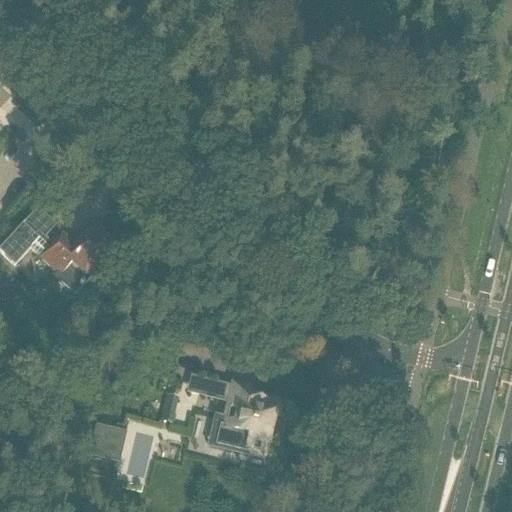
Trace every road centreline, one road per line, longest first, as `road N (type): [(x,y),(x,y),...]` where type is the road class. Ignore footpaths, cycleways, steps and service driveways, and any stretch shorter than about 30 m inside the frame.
road 1 (residential): [(471,339),(450,357),(422,360),(348,334),(0,14)]
road 2 (secondary): [(511,169),(471,339)]
